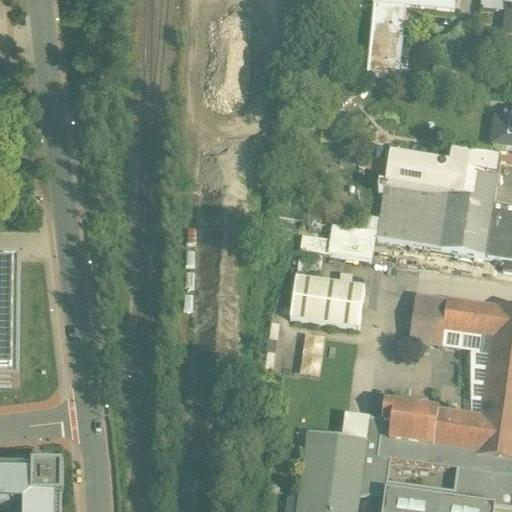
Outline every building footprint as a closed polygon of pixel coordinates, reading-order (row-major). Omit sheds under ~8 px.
[(455,0),(374,0),(374,6),(407,9),(454,14),(455,0)] [(407,9),(374,6),(366,82),(399,86),(401,66),(408,67),(409,55),(402,54),(407,9)] [(499,162),(457,155),(455,169),(442,254),(482,260),(483,260),(492,206),(499,162)] [(455,169),(391,158),(376,244),(442,254),(455,169)] [(511,209),(492,206),(483,260),(488,261),(511,265),(511,209)] [(21,266),(0,265),(0,388),(20,388),(21,266)] [(366,293),(297,283),(291,324),(360,334),(366,293)] [(497,311),(417,300),(410,347),(491,358),(482,420),(385,407),(383,424),(378,462),(391,464),(457,473),(511,480),(511,311),(497,309),(497,311)] [(306,338),(303,378),(323,379),(326,339),(306,338)] [(385,497),(494,511),(511,511),(511,480),(457,473),(454,496),(387,487),(391,464),(378,462),(383,424),(366,422),(363,445),(368,445),(359,503),(385,499),(385,497)] [(363,445),(308,437),(297,511),(357,511),(359,503),(368,445),(363,445)] [(55,511),(56,463),(0,462),(0,504),(16,504),(15,511),(55,511)] [(494,511),(385,497),(385,499),(383,511),(494,511)]
